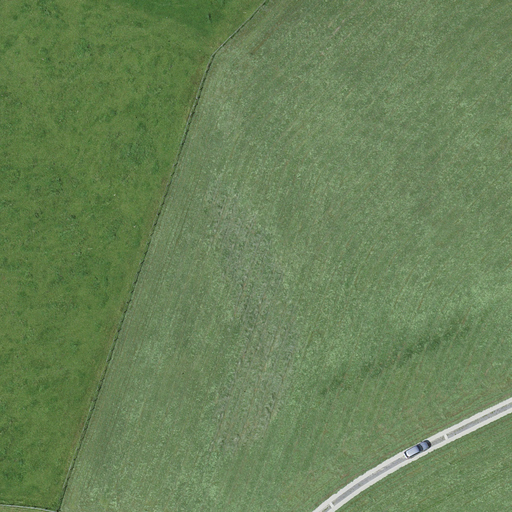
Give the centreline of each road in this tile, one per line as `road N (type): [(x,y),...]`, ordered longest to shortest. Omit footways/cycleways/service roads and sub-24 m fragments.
road 1 (unclassified): [(334,511),(394,467),(511,410)]
road 2 (track): [(51,0),(168,27),(207,48)]
